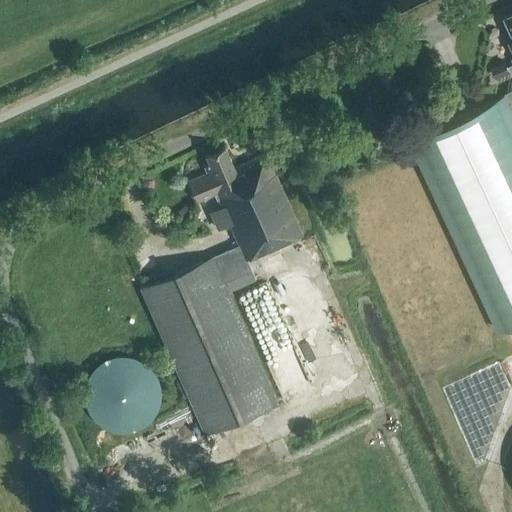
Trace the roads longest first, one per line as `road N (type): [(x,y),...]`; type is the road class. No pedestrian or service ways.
road 1 (residential): [(0,260),(23,221),(493,0)]
road 2 (residential): [(89,511),(0,298)]
